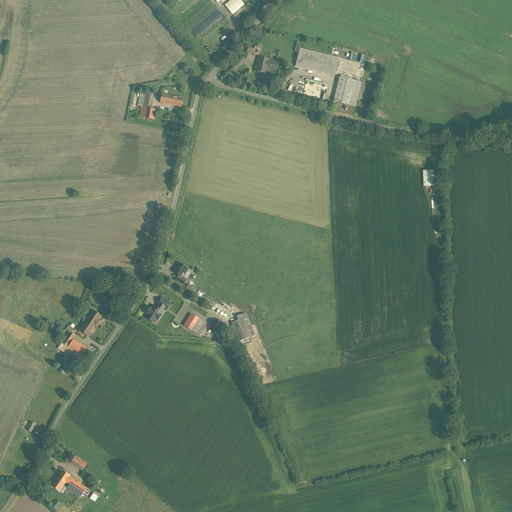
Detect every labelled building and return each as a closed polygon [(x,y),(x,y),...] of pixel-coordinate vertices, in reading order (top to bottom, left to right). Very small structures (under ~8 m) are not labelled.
[(263,48),(256,46),(254,55),(261,56),(263,48)] [(301,49),(297,67),(336,76),(340,58),(301,49)] [(278,63),(258,58),(255,71),(266,73),(267,69),(276,71),(278,63)] [(363,83),(341,77),(335,102),(357,107),(363,83)] [(155,95),(142,93),(139,106),(143,107),(141,118),(155,120),(155,118),(157,110),(151,109),(152,106),(153,106),(155,95)] [(183,99),(162,94),(160,103),(181,107),(183,99)] [(435,171),(425,171),(425,187),(436,186),(435,171)] [(186,280),(185,278),(190,270),(179,263),(173,273),(179,277),(176,281),(183,285),(186,280)] [(195,289),(188,285),(185,290),(192,294),(195,289)] [(154,304),(146,316),(155,322),(164,309),(166,311),(169,305),(161,300),(157,306),(154,304)] [(88,336),(101,317),(93,311),(85,323),(84,322),(79,330),(88,336)] [(246,313),(237,317),(238,320),(232,322),(239,342),(255,335),(246,313)] [(199,335),(206,323),(191,314),(184,326),(199,335)] [(59,349),(79,363),(88,350),(74,340),(76,337),(68,332),(67,334),(68,335),(63,342),(59,349)] [(33,433),(37,424),(32,421),(28,430),(33,433)] [(77,456),(72,463),(84,470),(88,464),(77,456)] [(69,476),(62,471),(51,486),(59,491),(65,482),(69,485),(66,488),(80,498),(82,494),(86,496),(90,491),(80,484),(81,484),(77,481),(77,482),(69,476)]
